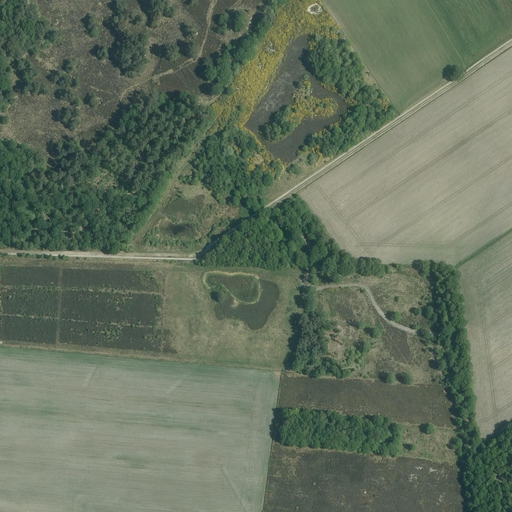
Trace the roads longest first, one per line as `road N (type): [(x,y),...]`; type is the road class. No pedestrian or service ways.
road 1 (track): [(277,204),(511,43)]
road 2 (track): [(470,451),(454,341),(390,320),(367,291)]
road 3 (track): [(108,254),(198,256),(277,204)]
